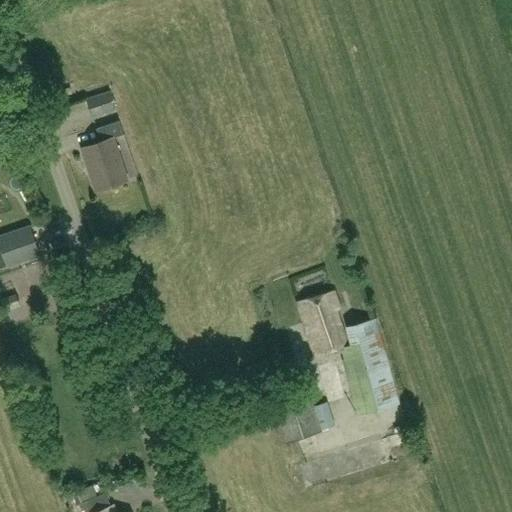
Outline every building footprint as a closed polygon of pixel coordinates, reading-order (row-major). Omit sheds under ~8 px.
[(111,92),(88,100),(93,117),(116,110),(111,92)] [(102,142),(82,149),(97,192),(128,181),(114,138),(124,135),(120,121),(97,129),(102,142)] [(55,147),(70,144),(68,134),(53,137),(55,147)] [(31,227),(0,237),(0,238),(10,267),(41,256),(31,227)] [(315,357),(347,347),(336,312),(340,310),(334,292),(298,303),(315,357)] [(21,306),(17,293),(2,298),(6,311),(21,306)] [(352,346),(340,349),(357,415),(399,404),(377,320),(347,328),(352,346)] [(327,403),(313,407),(307,388),(273,397),(288,443),(322,433),(321,430),(335,425),(327,403)] [(400,443),(402,428),(388,427),(386,441),(400,443)] [(91,485),(77,492),(83,504),(96,497),(91,485)] [(114,511),(113,507),(112,507),(106,493),(96,497),(83,504),(86,511),(114,511)]
